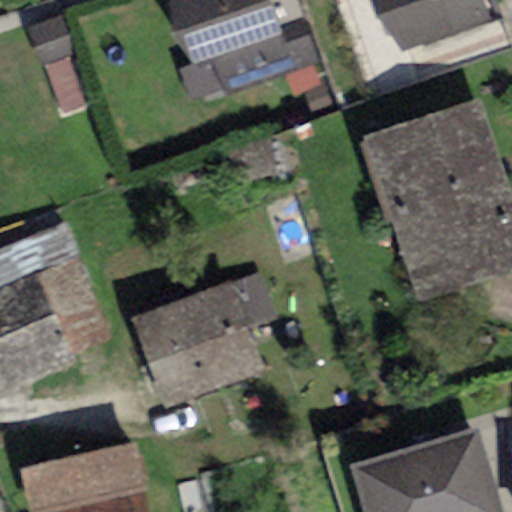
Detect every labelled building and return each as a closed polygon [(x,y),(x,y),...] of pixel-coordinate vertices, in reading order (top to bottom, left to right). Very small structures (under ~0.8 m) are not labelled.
[(268,0),(172,0),(193,63),(208,58),(220,93),(318,61),(308,31),(282,40),(268,0)] [(487,0),(376,0),(394,46),(491,8),(487,0)] [(511,196),(478,95),(359,135),(414,299),(511,266),(511,196)] [(79,252),(0,286),(0,388),(116,339),(79,252)] [(258,268),(131,311),(162,403),(263,368),(248,323),(274,314),(258,268)] [(505,511),(479,423),(351,461),(366,511),(505,511)] [(146,511),(131,441),(22,464),(31,511),(42,511),(53,510),(53,511),(146,511)]
